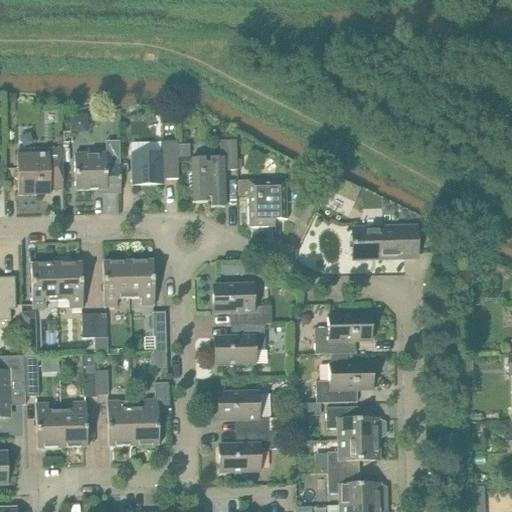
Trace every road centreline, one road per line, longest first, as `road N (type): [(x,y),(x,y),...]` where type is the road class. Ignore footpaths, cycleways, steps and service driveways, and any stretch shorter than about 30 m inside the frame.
road 1 (residential): [(48,511),(47,500),(68,479),(168,476),(185,456),(179,225)]
road 2 (residential): [(417,511),(413,317),(380,286),(320,287),(279,267)]
road 3 (residential): [(179,225),(0,229)]
